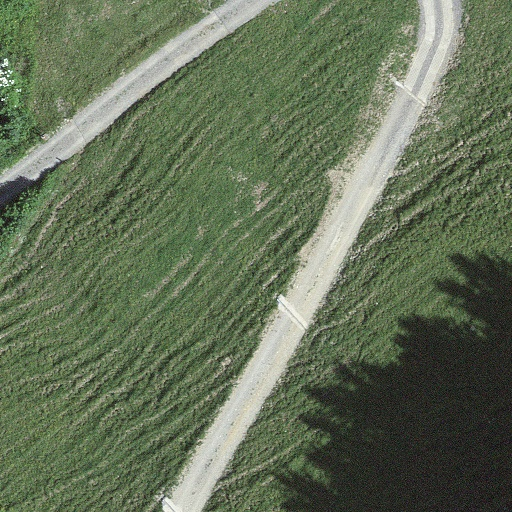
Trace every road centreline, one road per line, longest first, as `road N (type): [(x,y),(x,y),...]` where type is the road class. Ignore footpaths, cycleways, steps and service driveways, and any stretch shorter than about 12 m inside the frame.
road 1 (track): [(178,511),(422,53),(430,0)]
road 2 (track): [(236,0),(0,179)]
